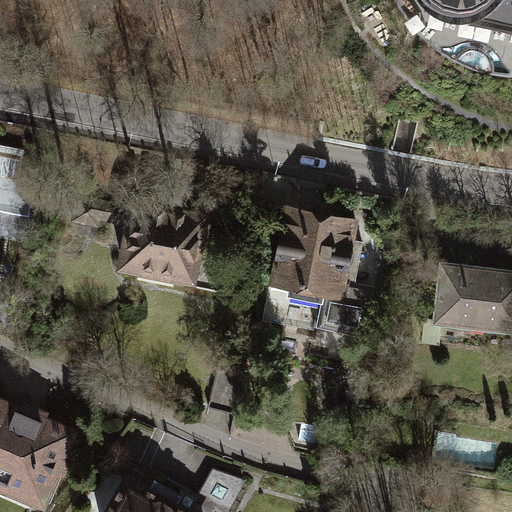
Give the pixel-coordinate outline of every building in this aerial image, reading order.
[(417,0),(418,1),(425,7),(433,12),(442,15),(452,17),(466,17),(479,12),(490,4),(494,0),(417,0)] [(97,217),(130,224),(133,207),(76,196),(72,219),(96,224),(97,217)] [(155,206),(134,202),(133,207),(130,224),(122,263),(139,267),(137,276),(171,282),(173,273),(191,276),(198,239),(206,241),(210,223),(201,221),(202,215),(183,211),(184,205),(156,200),(155,206)] [(355,220),(286,206),(273,275),(271,275),(270,281),(289,284),(287,292),(322,299),(317,324),(364,333),(374,286),(354,282),(362,241),(351,239),(355,220)] [(511,270),(437,261),(430,320),(511,330),(511,270)] [(242,375),(216,368),(206,406),(232,413),(242,375)] [(22,409),(0,399),(0,473),(45,493),(56,467),(62,470),(70,451),(64,449),(72,430),(43,418),(45,412),(24,403),(22,409)] [(299,415),(295,439),(322,443),(325,429),(320,428),(322,419),(299,415)] [(108,511),(210,511),(211,511),(180,494),(134,468),(108,511)] [(184,486),(180,494),(211,511),(214,505),(225,511),(244,479),(213,469),(198,495),(184,486)]
